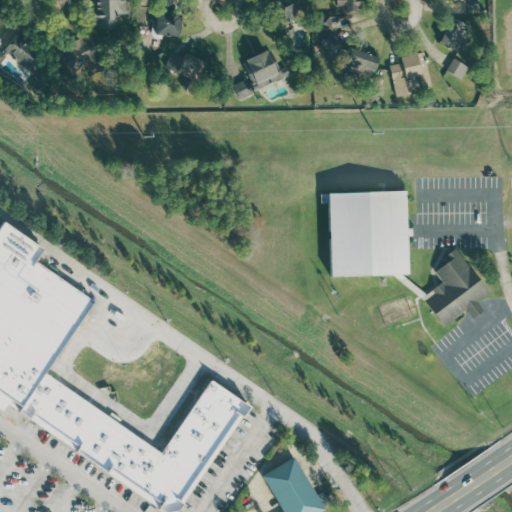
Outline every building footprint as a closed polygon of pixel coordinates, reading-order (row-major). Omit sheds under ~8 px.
[(93,0),(93,29),(117,29),(117,15),(126,15),(126,0),(93,0)] [(298,0),(273,0),(273,34),(298,34),(298,0)] [(336,0),(336,17),(356,17),(356,0),(336,0)] [(441,0),(442,1),(452,0),(462,0),(463,14),(478,13),(478,0),(441,0)] [(177,37),(179,15),(154,12),(152,35),(177,37)] [(471,27),(448,17),(437,44),(460,54),(471,27)] [(84,66),(89,75),(105,68),(89,33),(54,50),(66,75),(84,66)] [(0,53),(0,63),(8,54),(23,66),(29,59),(9,42),(0,53)] [(377,57),(347,47),(339,69),(370,79),(377,57)] [(204,64),(171,49),(163,68),(196,82),(204,64)] [(284,68),(275,72),(266,51),(240,62),(253,91),(287,76),(284,68)] [(389,65),(394,96),(410,93),(408,79),(418,77),(420,87),(428,85),(423,52),(399,55),(400,63),(389,65)] [(470,65),(454,58),(449,72),(464,78),(470,65)] [(232,86),(238,100),(251,95),(245,81),(232,86)] [(326,194),(403,192),(405,275),(328,277),(326,194)] [(0,247),(0,396),(17,408),(42,373),(87,307),(0,247)] [(487,293),(443,327),(423,302),(445,286),(434,272),(457,254),(487,293)] [(243,406),(169,511),(17,408),(42,373),(160,455),(210,383),(243,406)] [(292,457),(323,510),(319,511),(281,511),(260,476),(292,457)]
